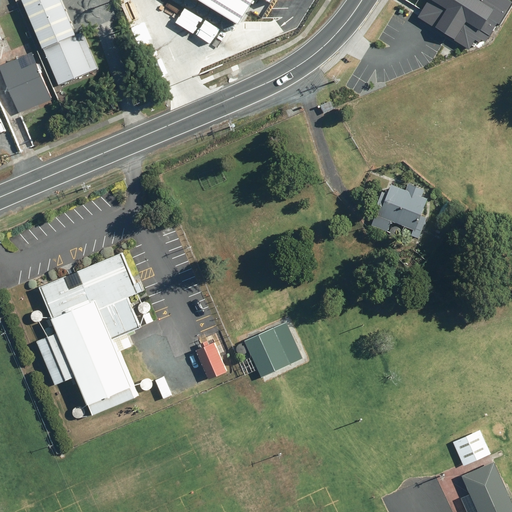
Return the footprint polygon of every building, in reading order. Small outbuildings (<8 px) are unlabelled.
[(28,0),(26,1),(61,83),(99,68),(84,32),(79,34),(64,0),(28,0)] [(157,0),(128,0),(133,11),(157,0)] [(208,0),(245,22),(259,0),(208,0)] [(445,29),(469,43),(476,30),(474,29),(488,4),(494,7),(483,26),(494,33),(511,0),(414,0),(412,6),(447,26),(445,29)] [(158,24),(149,6),(129,15),(147,52),(160,45),(156,37),(167,32),(162,22),(158,24)] [(32,52),(0,65),(0,67),(19,113),(52,99),(32,52)] [(331,101),(322,106),(325,113),(335,108),(331,101)] [(374,214),(376,215),(372,225),(387,231),(392,220),(414,229),(412,235),(419,238),(428,218),(421,215),(428,199),(422,196),(425,190),(409,183),(406,190),(392,184),(388,194),(383,192),(374,214)] [(122,253),(78,271),(83,282),(70,287),(66,276),(40,287),(53,318),(52,319),(57,332),(37,341),(56,385),(76,376),(93,415),(136,397),(117,352),(125,348),(121,340),(128,337),(127,333),(141,328),(128,297),(144,290),(140,282),(135,284),(122,253)] [(149,313),(143,315),(147,323),(153,321),(149,313)] [(252,357),(239,363),(245,375),(258,369),(262,378),(303,359),(286,321),(245,340),(252,357)] [(148,342),(140,343),(143,363),(151,362),(148,342)] [(215,342),(199,349),(210,376),(227,369),(215,342)] [(482,429),(456,440),(465,462),(492,451),(482,429)] [(511,511),(511,500),(494,462),(462,476),(470,495),(462,499),(467,511),(511,511)]
